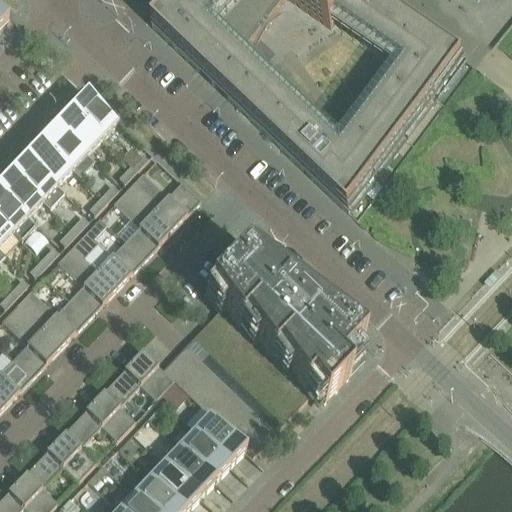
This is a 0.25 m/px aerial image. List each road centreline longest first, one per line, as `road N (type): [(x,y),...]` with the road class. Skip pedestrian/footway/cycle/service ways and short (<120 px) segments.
road 1 (residential): [(0,453),(244,191)]
road 2 (residential): [(245,511),(407,346)]
road 3 (residential): [(407,346),(244,191)]
road 4 (residential): [(244,191),(97,51)]
road 5 (residential): [(511,445),(407,346)]
road 6 (residential): [(0,155),(97,51)]
